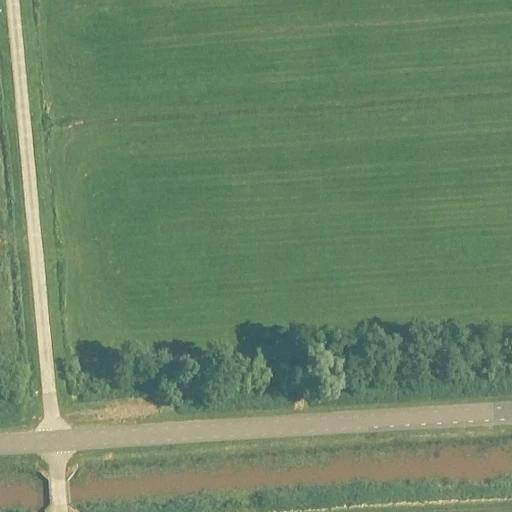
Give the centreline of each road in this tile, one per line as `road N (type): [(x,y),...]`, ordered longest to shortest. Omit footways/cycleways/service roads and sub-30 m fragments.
road 1 (unclassified): [(53,446),(511,418)]
road 2 (unclassified): [(53,446),(11,0)]
